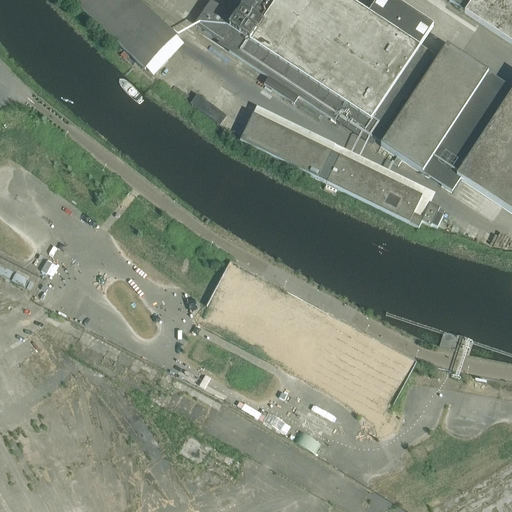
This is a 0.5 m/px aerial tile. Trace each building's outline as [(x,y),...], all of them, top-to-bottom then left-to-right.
[(177,39),(136,0),(68,0),(145,72),(177,39)] [(371,142),(436,45),(428,40),(424,38),(432,26),(391,0),(378,0),(368,15),(345,0),(244,0),(239,9),(242,11),(236,21),(211,4),(197,25),(371,142)] [(511,0),(473,0),(465,13),(511,45),(511,0)] [(511,89),(489,74),(447,46),(380,147),(452,194),(460,180),(511,214),(511,89)] [(227,118),(197,96),(190,105),(220,127),(227,118)] [(332,155),(253,116),(240,143),(319,182),(326,185),(339,158),(332,155)] [(422,199),(339,158),(326,185),(418,230),(422,224),(431,228),(431,227),(437,230),(443,217),(437,214),(440,210),(421,201),(422,199)] [(33,281),(37,272),(17,264),(13,273),(33,281)]
